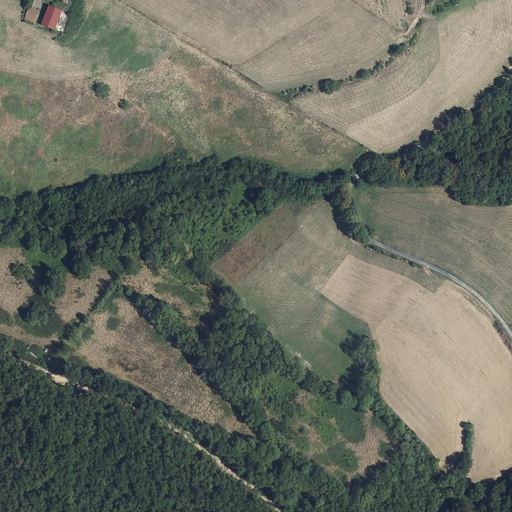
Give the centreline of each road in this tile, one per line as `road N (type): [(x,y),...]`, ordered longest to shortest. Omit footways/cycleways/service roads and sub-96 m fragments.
road 1 (unclassified): [(511,333),(457,279),(362,234),(350,192),(357,175),(472,107),(511,66)]
road 2 (track): [(0,350),(137,407),(282,511)]
